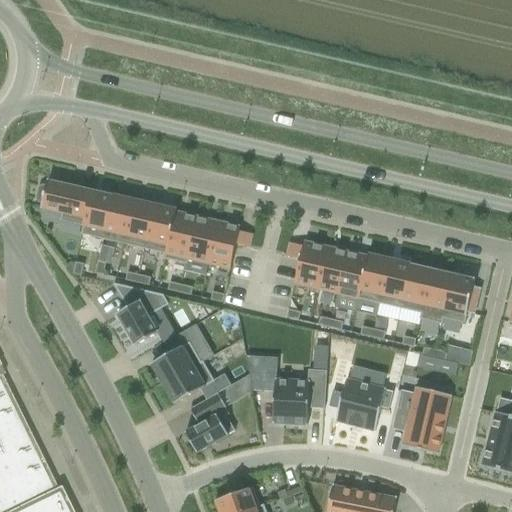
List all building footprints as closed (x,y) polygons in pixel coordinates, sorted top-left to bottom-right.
[(80,236),(81,236),(91,192),(47,182),(46,187),(42,186),(38,189),(35,200),(38,204),(42,205),(41,209),(61,214),(59,222),(82,227),(80,236)] [(103,240),(113,197),(92,192),(82,236),(103,240)] [(124,245),(134,202),(113,197),(103,240),(124,245)] [(145,250),(155,206),(134,202),(124,245),(145,250)] [(166,255),(176,211),(155,206),(145,250),(166,255)] [(187,260),(197,218),(176,213),(177,212),(176,211),(166,255),(165,260),(186,265),(187,260)] [(208,265),(217,223),(197,218),(187,260),(208,265)] [(240,228),(217,223),(208,265),(230,270),(236,245),(249,248),(252,236),(239,233),(240,228)] [(294,285),(316,290),(326,248),(304,243),(303,248),(289,245),(286,257),(300,260),(294,285)] [(337,295),(347,253),(326,248),(316,290),(337,295)] [(337,295),(358,300),(368,257),(367,256),(367,258),(347,253),(337,295)] [(379,305),(389,262),(368,257),(358,300),(379,305)] [(95,274),(103,276),(105,264),(97,262),(95,274)] [(400,310),(410,267),(389,262),(379,305),(400,310)] [(73,275),(81,277),(83,265),(75,263),(73,275)] [(421,315),(431,271),(410,267),(400,310),(421,315)] [(442,319),(452,276),(431,271),(421,315),(420,320),(441,325),(442,319)] [(137,284),(139,276),(127,273),(125,281),(137,284)] [(150,279),(139,276),(137,284),(148,287),(150,279)] [(442,319),(464,325),(467,314),(473,316),(479,289),(473,288),(474,281),(452,276),(442,319)] [(179,294),(181,286),(169,283),(167,291),(179,294)] [(164,297),(114,285),(128,310),(118,316),(136,348),(158,335),(149,318),(169,306),(164,297)] [(192,289),(181,286),(179,294),(190,297),(192,289)] [(210,301),(222,304),(224,296),(212,293),(210,301)] [(286,319),(298,321),(300,313),(288,311),(286,319)] [(329,329),(331,321),(320,318),(318,326),(329,329)] [(343,323),(331,321),(329,329),(341,331),(343,323)] [(371,339),(373,330),(362,328),(360,336),(371,339)] [(385,333),(373,330),(371,339),(383,341),(385,333)] [(402,346),(414,348),(415,340),(403,337),(402,346)] [(151,366),(163,386),(203,363),(202,362),(201,363),(189,343),(151,366)] [(433,359),(435,351),(423,348),(421,356),(433,359)] [(447,354),(435,351),(433,359),(441,361),(445,362),(447,354)] [(278,358),(246,356),(252,392),(274,393),(272,424),(307,426),(308,409),(324,410),(326,372),(308,371),(307,383),(276,381),(278,358)] [(455,378),(458,365),(445,362),(441,361),(433,359),(421,356),(419,356),(416,369),(455,378)] [(203,363),(163,386),(174,406),(200,391),(206,401),(217,394),(230,387),(225,377),(214,383),(203,363)] [(0,511),(69,511),(60,500),(59,501),(54,491),(56,490),(0,376),(0,511)] [(346,381),(335,422),(349,426),(349,428),(360,431),(361,429),(375,432),(381,409),(389,411),(393,393),(346,381)] [(401,392),(393,430),(406,433),(403,447),(437,455),(451,397),(416,389),(415,396),(401,392)] [(199,426),(185,434),(196,455),(235,432),(226,417),(229,415),(217,395),(190,410),(199,426)] [(495,413),(481,467),(511,475),(511,406),(509,417),(495,413)] [(327,511),(393,511),(396,500),(332,487),(327,511)] [(249,511),(264,507),(263,506),(260,507),(253,488),(215,502),(218,511),(249,511)]
